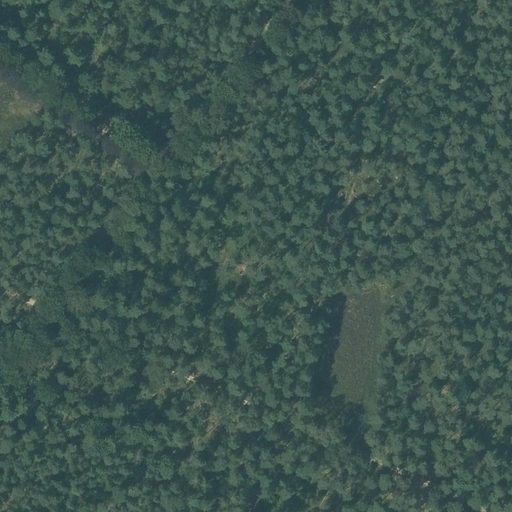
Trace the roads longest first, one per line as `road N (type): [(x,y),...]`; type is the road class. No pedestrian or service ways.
road 1 (track): [(50,313),(488,511)]
road 2 (track): [(287,0),(50,313)]
road 3 (track): [(162,168),(0,54)]
